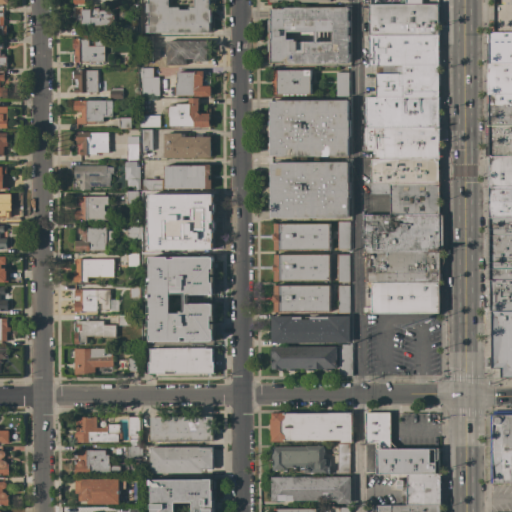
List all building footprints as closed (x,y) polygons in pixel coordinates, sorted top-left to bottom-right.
[(147,33),(146,25),(149,25),(149,12),(146,12),(146,3),(149,3),(149,0),(211,0),(211,22),(209,22),(209,33),(147,33)] [(511,32),(495,32),(494,0),(511,0),(511,32)] [(369,5),(438,4),(438,35),(369,35),(369,5)] [(283,64),(283,63),(271,63),(270,52),(269,52),(269,20),(270,20),(270,8),(282,8),(282,7),(348,7),(348,8),(349,8),(349,11),(348,11),(348,20),(350,20),(350,27),(348,27),(348,35),(350,35),(350,42),(348,42),(348,54),(350,54),(350,60),(348,60),(348,63),(283,64)] [(90,9),(90,8),(98,8),(98,10),(114,10),(113,30),(103,30),(103,26),(81,26),(81,21),(76,21),(76,14),(81,14),(81,9),(90,9)] [(131,36),(124,36),(124,25),(136,25),(136,36),(131,36)] [(488,33),(495,33),(495,32),(511,32),(511,63),(488,63),(488,33)] [(376,66),(369,66),(369,35),(438,35),(439,66),(376,66)] [(152,36),(152,61),(140,61),(140,36),(152,36)] [(94,46),(94,39),(104,39),(105,48),(106,48),(106,52),(104,52),(105,56),(106,56),(106,59),(104,59),(105,62),(75,62),(75,49),(73,49),(73,39),(88,39),(88,46),(94,46)] [(208,41),(209,53),(207,53),(207,61),(193,61),(193,58),(185,58),(185,65),(167,65),(167,41),(208,41)] [(137,67),(126,67),(126,66),(124,66),(124,63),(126,63),(126,60),(124,60),(124,57),(126,57),(126,56),(137,56),(137,67)] [(511,63),(511,94),(489,94),(489,73),(488,73),(488,63),(511,63)] [(439,66),(439,97),(376,97),(376,84),(374,83),(374,76),(376,74),(376,66),(439,66)] [(153,67),(153,77),(158,77),(158,96),(142,96),(142,88),(141,88),(141,78),(140,78),(140,67),(153,67)] [(98,83),(99,83),(100,88),(97,88),(97,92),(89,92),(89,94),(86,94),(86,92),(74,93),(74,87),(77,87),(77,85),(77,81),(75,81),(75,79),(74,79),(74,78),(72,78),(72,71),(74,71),(74,70),(97,70),(98,83)] [(272,70),(311,70),(311,80),(313,80),(313,84),(311,84),(311,94),(307,94),(307,95),(304,95),(304,94),(303,94),(303,95),(300,95),(300,94),(299,94),(299,95),(297,95),(297,94),(294,94),(294,95),(291,95),(291,94),(289,94),(289,95),(286,95),(286,94),(285,94),(285,95),(283,95),(283,94),(272,94),(272,70)] [(195,72),(195,71),(203,71),(203,78),(203,86),(211,86),(211,96),(194,97),(194,96),(176,96),(175,83),(177,83),(177,72),(195,72)] [(349,72),(349,96),(336,96),(336,72),(349,72)] [(122,88),(122,98),(111,98),(109,98),(109,90),(112,88),(122,88)] [(484,116),(488,116),(488,115),(484,115),(484,105),(488,105),(488,102),(485,102),(485,95),(489,95),(489,94),(511,94),(511,125),(484,125),(484,116)] [(439,97),(439,98),(443,98),(443,126),(439,126),(439,128),(365,128),(365,110),(364,110),(364,97),(365,97),(376,97),(439,97)] [(199,98),(199,112),(200,114),(210,114),(210,127),(194,127),(194,126),(170,126),(170,117),(169,117),(169,106),(177,106),(177,103),(189,103),(189,98),(199,98)] [(112,100),(112,101),(116,101),(116,110),(112,110),(111,116),(102,116),(102,122),(95,122),(95,124),(76,124),(76,117),(81,117),(81,111),(77,111),(77,110),(73,110),(73,100),(112,100)] [(271,151),(269,151),(269,143),(271,143),(271,136),(269,136),(269,121),(271,121),(271,114),(269,114),(269,106),(271,106),(271,101),(277,101),(277,100),(348,100),(349,120),(350,120),(350,136),(349,136),(349,138),(348,138),(348,156),(277,157),(277,155),(271,156),(271,151)] [(160,115),(160,127),(139,127),(139,115),(160,115)] [(130,128),(118,129),(117,118),(130,117),(130,128)] [(484,156),(484,125),(511,125),(511,156),(487,156),(484,156)] [(374,159),(374,151),(364,151),(364,128),(365,128),(439,128),(439,158),(374,159)] [(152,129),(152,150),(145,150),(145,154),(141,154),(141,129),(152,129)] [(89,132),(89,133),(108,132),(108,152),(98,153),(98,155),(80,155),(79,149),(82,149),(82,144),(76,144),(76,141),(75,140),(73,138),(73,136),(74,134),(76,134),(76,132),(89,132)] [(0,133),(6,133),(6,135),(8,135),(8,140),(7,140),(7,146),(3,146),(3,147),(5,147),(5,154),(3,154),(3,155),(0,155),(0,133)] [(182,133),(182,134),(185,134),(185,137),(197,137),(197,134),(204,134),(204,137),(211,137),(211,157),(164,158),(164,133),(182,133)] [(138,136),(138,160),(126,160),(126,136),(138,136)] [(487,156),(511,156),(511,187),(487,187),(487,156)] [(439,158),(439,183),(371,184),(371,159),(374,159),(439,158)] [(127,191),(127,180),(124,180),(124,161),(136,161),(136,166),(139,166),(139,191),(127,191)] [(278,163),(278,162),(348,162),(348,182),(351,182),(351,198),(349,198),(349,218),(279,218),(279,217),(271,217),(271,212),(270,212),(270,205),(271,205),(271,199),(270,199),(270,181),(271,181),(271,176),(269,176),(269,168),(271,168),(271,163),(278,163)] [(106,165),(106,167),(113,167),(113,174),(110,174),(110,181),(109,181),(109,186),(89,186),(89,190),(79,190),(79,178),(74,178),(74,165),(106,165)] [(210,165),(210,177),(209,177),(209,180),(210,180),(211,189),(164,189),(164,165),(210,165)] [(0,189),(0,167),(6,167),(6,174),(7,174),(8,189),(0,189)] [(162,179),(162,191),(154,191),(143,191),(142,179),(162,179)] [(439,183),(439,214),(390,214),(390,194),(370,194),(370,184),(371,184),(439,183)] [(511,218),(487,218),(487,187),(511,187),(511,218)] [(141,204),(126,204),(126,191),(127,191),(139,191),(141,191),(141,204)] [(154,191),(154,213),(143,213),(143,204),(141,204),(141,191),(143,191),(154,191)] [(0,194),(6,194),(6,203),(9,203),(9,208),(6,208),(6,217),(0,217),(0,194)] [(189,195),(189,196),(211,196),(211,215),(187,215),(187,220),(164,220),(164,219),(157,219),(157,213),(163,213),(163,212),(170,212),(169,195),(189,195)] [(107,196),(107,205),(104,205),(104,211),(107,211),(107,220),(74,220),(74,210),(81,210),(81,202),(76,202),(76,197),(107,196)] [(364,252),(364,215),(390,214),(439,214),(442,214),(443,251),(440,251),(366,251),(364,252)] [(486,254),(487,254),(487,244),(486,244),(486,236),(487,236),(487,218),(511,218),(511,280),(489,280),(486,280),(486,254)] [(350,221),(350,249),(338,249),(338,221),(350,221)] [(83,227),(83,222),(102,222),(102,227),(106,227),(106,231),(112,230),(112,247),(106,247),(106,251),(74,251),(74,241),(81,241),(81,234),(80,234),(78,232),(78,229),(80,227),(83,227)] [(151,243),(141,243),(141,222),(151,222),(151,243)] [(133,223),(133,229),(140,229),(140,239),(126,239),(125,223),(133,223)] [(330,223),(330,250),(274,250),(274,240),(273,240),(273,233),(274,233),(274,223),(330,223)] [(184,227),(184,225),(190,224),(190,227),(211,226),(211,236),(210,236),(210,248),(200,248),(200,247),(198,247),(198,245),(179,245),(179,247),(176,247),(176,251),(166,251),(165,238),(164,238),(164,227),(184,227)] [(0,225),(3,225),(3,227),(4,227),(4,230),(3,231),(3,232),(1,232),(1,238),(6,238),(6,240),(8,241),(8,246),(6,247),(6,249),(0,248),(0,225)] [(444,259),(445,262),(440,271),(440,274),(441,274),(441,280),(440,280),(440,282),(371,283),(366,282),(366,276),(364,276),(364,261),(366,262),(366,251),(440,251),(444,259)] [(139,253),(139,282),(127,282),(127,253),(139,253)] [(176,254),(176,257),(179,257),(179,260),(198,260),(198,258),(200,257),(211,257),(211,269),(212,269),(212,278),(190,278),(190,281),(184,281),(184,278),(165,279),(165,274),(164,274),(164,267),(166,267),(166,254),(176,254)] [(330,254),(330,281),(274,280),(274,271),(273,271),(273,264),(274,264),(274,254),(330,254)] [(349,254),(349,282),(338,282),(338,280),(335,280),(335,254),(349,254)] [(0,281),(0,256),(5,256),(6,264),(3,264),(4,267),(5,267),(5,269),(9,269),(9,282),(4,282),(4,281),(0,281)] [(114,259),(114,277),(88,277),(88,282),(74,282),(74,272),(76,272),(76,271),(73,271),(73,265),(76,265),(76,259),(114,259)] [(152,262),(152,283),(141,283),(141,262),(152,262)] [(489,280),(511,280),(511,311),(492,311),(489,310),(489,301),(486,301),(486,289),(488,289),(488,280),(486,280),(489,280)] [(440,282),(440,284),(442,284),(443,311),(440,311),(440,313),(371,313),(371,283),(440,282)] [(141,284),(141,298),(130,298),(129,284),(141,284)] [(154,284),(155,306),(143,307),(142,284),(154,284)] [(199,289),(199,284),(211,284),(211,288),(211,299),(209,299),(209,312),(198,312),(188,312),(188,313),(184,313),(184,312),(175,312),(175,289),(199,289)] [(330,285),(330,311),(274,312),(274,302),(273,302),(273,295),(274,295),(274,285),(330,285)] [(349,285),(350,313),(338,313),(338,285),(349,285)] [(109,290),(109,299),(118,299),(118,312),(109,312),(109,309),(101,309),(101,303),(97,303),(97,311),(82,311),(82,312),(74,312),(74,301),(79,301),(79,296),(74,296),(74,290),(109,290)] [(511,311),(511,377),(501,378),(500,369),(492,369),(492,311),(511,311)] [(130,315),(130,325),(118,326),(118,315),(130,315)] [(154,315),(154,345),(142,346),(141,315),(154,315)] [(272,343),(271,316),(292,316),(292,317),(301,317),(301,319),(309,319),(309,317),(328,317),(328,316),(350,316),(350,342),(272,343)] [(0,318),(7,318),(7,327),(10,327),(10,331),(6,331),(6,341),(0,341),(0,318)] [(201,318),(201,319),(211,319),(211,331),(210,331),(210,342),(198,342),(198,339),(190,339),(190,341),(183,341),(183,338),(180,338),(180,343),(162,344),(162,318),(201,318)] [(116,337),(103,337),(103,336),(87,336),(87,343),(82,343),(82,344),(74,344),(74,332),(78,332),(78,327),(76,327),(76,321),(86,321),(86,319),(88,319),(88,321),(103,320),(103,325),(115,325),(116,337)] [(338,375),(338,345),(352,345),(352,375),(338,375)] [(336,346),(337,368),(331,368),(331,370),(323,370),(323,368),(313,368),(313,370),(305,370),(305,368),(282,368),(282,371),(277,371),(277,369),(272,369),(271,347),(336,346)] [(112,348),(112,355),(113,355),(113,359),(117,359),(117,367),(94,367),(95,374),(74,374),(74,349),(112,348)] [(149,373),(149,362),(150,362),(150,349),(213,348),(213,362),(214,362),(214,373),(210,373),(210,375),(207,375),(207,373),(176,373),(176,371),(166,371),(166,373),(149,373)] [(139,358),(140,372),(128,372),(128,358),(139,358)] [(511,482),(491,482),(490,414),(493,415),(493,411),(511,411),(511,482)] [(297,413),(350,413),(352,414),(352,443),(341,443),(341,440),(286,441),(286,442),(271,442),(271,435),(271,419),(272,419),(272,413),(297,413)] [(407,474),(377,474),(377,444),(366,444),(365,413),(390,413),(391,448),(439,448),(439,474),(407,474)] [(213,416),(213,441),(148,441),(148,436),(151,436),(151,417),(213,416)] [(75,417),(97,417),(97,428),(107,428),(107,424),(119,424),(119,433),(121,433),(121,438),(118,438),(118,442),(74,442),(74,433),(75,433),(75,417)] [(141,417),(141,439),(130,440),(130,436),(129,436),(128,417),(141,417)] [(0,430),(8,430),(9,443),(0,443),(0,430)] [(349,444),(350,473),(338,473),(338,444),(349,444)] [(142,445),(142,456),(137,456),(137,460),(126,460),(126,445),(142,445)] [(306,446),(324,446),(324,459),(325,459),(325,466),(327,466),(327,467),(329,467),(329,473),(305,473),(305,468),(287,468),(287,470),(273,470),(273,459),(272,446),(306,446)] [(151,473),(150,447),(197,447),(198,448),(212,447),(212,457),(214,457),(214,462),(212,462),(212,463),(214,463),(214,469),(212,469),(212,471),(207,471),(207,469),(206,469),(206,470),(203,470),(203,473),(151,473)] [(94,449),(94,450),(106,450),(106,451),(107,451),(107,455),(109,455),(109,463),(110,463),(110,467),(112,467),(112,466),(120,466),(120,473),(110,473),(110,474),(90,474),(90,475),(75,475),(75,464),(77,464),(78,461),(79,460),(80,460),(80,457),(78,457),(78,449),(94,449)] [(9,475),(0,475),(0,450),(1,450),(2,451),(4,451),(4,453),(5,455),(4,456),(4,457),(2,458),(1,458),(1,460),(2,460),(4,460),(5,461),(6,462),(6,464),(8,464),(9,475)] [(141,467),(141,474),(131,475),(131,468),(141,467)] [(392,505),(392,503),(402,503),(402,488),(405,488),(405,485),(407,485),(407,474),(439,474),(440,474),(440,505),(392,505)] [(350,476),(350,503),(337,503),(337,500),(272,501),(271,477),(350,476)] [(87,504),(87,501),(79,501),(78,493),(75,493),(75,479),(119,479),(119,483),(121,483),(121,487),(119,487),(119,495),(121,495),(121,500),(119,500),(119,504),(87,504)] [(152,511),(152,485),(150,485),(150,480),(213,479),(213,481),(216,481),(216,489),(213,489),(213,490),(216,490),(216,499),(213,499),(213,500),(214,500),(214,511),(152,511)] [(0,505),(0,482),(4,482),(6,484),(6,487),(4,489),(2,489),(2,492),(4,492),(6,492),(7,493),(7,495),(9,495),(9,505),(0,505)]
